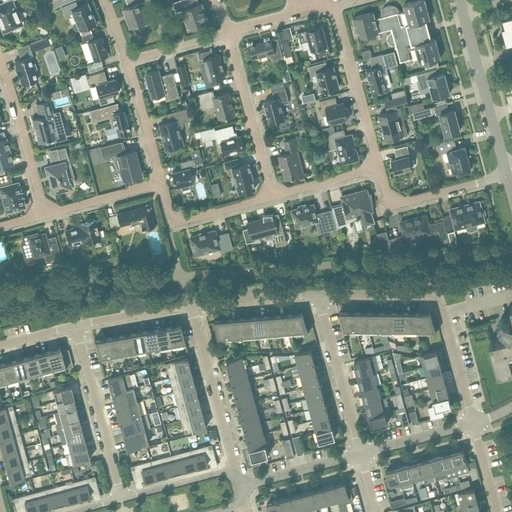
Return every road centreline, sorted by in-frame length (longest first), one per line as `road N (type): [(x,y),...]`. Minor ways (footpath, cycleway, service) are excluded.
road 1 (residential): [(473,424),(436,296),(316,293)]
road 2 (unclassified): [(507,175),(458,0)]
road 3 (residential): [(120,498),(74,325)]
road 4 (residential): [(232,473),(190,305)]
road 5 (residential): [(271,197),(226,32)]
road 6 (residential): [(360,454),(316,293)]
road 7 (residential): [(378,166),(334,5)]
road 8 (residential): [(507,175),(400,203),(387,196),(378,166)]
road 9 (residential): [(44,213),(0,64)]
road 10 (residential): [(271,197),(187,218),(167,203),(162,180)]
road 11 (residential): [(316,293),(190,305)]
road 12 (residential): [(162,180),(128,59)]
road 13 (residential): [(44,213),(162,180)]
road 14 (residential): [(243,484),(360,454)]
